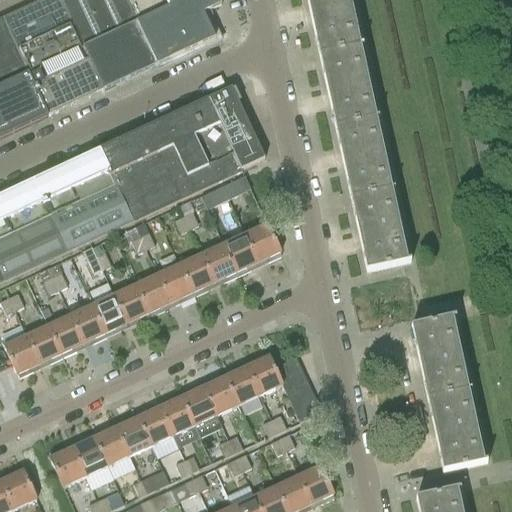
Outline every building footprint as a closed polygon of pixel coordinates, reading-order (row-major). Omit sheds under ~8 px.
[(58,0),(48,0),(2,21),(48,120),(102,94),(58,0)] [(157,69),(125,0),(58,0),(102,94),(157,69)] [(216,0),(125,0),(157,69),(215,42),(203,16),(220,8),(216,0)] [(305,0),(319,59),(362,50),(362,49),(356,51),(344,0),(305,0)] [(2,21),(0,22),(0,141),(48,120),(2,21)] [(319,59),(335,131),(378,122),(378,121),(371,122),(356,52),(362,50),(319,59)] [(231,91),(207,102),(241,173),(264,162),(231,91)] [(99,153),(116,189),(133,226),(242,175),(241,173),(207,102),(99,153)] [(335,131),(350,203),(393,193),(387,194),(372,124),(378,123),(378,122),(335,131)] [(36,183),(33,184),(50,220),(116,189),(99,153),(94,155),(95,157),(36,184),(36,183)] [(248,194),(242,181),(230,186),(236,200),(248,194)] [(0,281),(2,287),(67,257),(50,220),(33,184),(30,185),(31,187),(0,201),(0,281)] [(230,186),(221,191),(228,204),(236,200),(230,186)] [(116,189),(50,220),(67,257),(133,226),(116,189)] [(221,191),(213,194),(219,208),(228,204),(221,191)] [(393,193),(350,203),(366,276),(409,266),(409,265),(403,267),(387,195),(394,194),(393,193)] [(219,208),(213,194),(201,200),(207,213),(219,208)] [(177,210),(183,221),(191,217),(186,206),(177,210)] [(191,217),(183,221),(189,234),(198,230),(191,217)] [(189,234),(183,221),(174,225),(180,238),(189,234)] [(134,230),(139,241),(148,237),(143,226),(134,230)] [(266,228),(243,238),(257,268),(265,264),(266,267),(280,261),(279,258),(280,258),(266,228)] [(130,245),(139,241),(134,230),(124,235),(126,239),(113,245),(117,252),(130,245)] [(148,237),(139,241),(145,254),(154,250),(148,237)] [(243,238),(222,248),(237,281),(251,274),(250,271),(257,268),(243,238)] [(145,254),(139,241),(130,245),(136,258),(145,254)] [(96,262),(104,257),(99,246),(90,250),(96,262)] [(222,248),(200,258),(214,287),(221,284),(223,287),(237,281),(222,248)] [(82,254),(87,266),(96,262),(90,250),(82,254)] [(104,257),(96,262),(102,274),(110,270),(104,257)] [(200,258),(178,268),(193,301),(208,294),(206,291),(214,287),(200,258)] [(102,274),(96,262),(87,266),(93,278),(102,274)] [(52,282),(60,278),(55,268),(47,271),(52,282)] [(178,268),(156,278),(170,308),(177,304),(179,308),(193,301),(178,268)] [(37,276),(42,286),(52,282),(47,271),(37,276)] [(60,278),(52,282),(58,295),(66,291),(60,278)] [(156,278),(135,288),(150,321),(164,314),(163,311),(170,308),(156,278)] [(44,286),(42,286),(48,299),(50,299),(58,295),(52,282),(44,286)] [(86,298),(91,309),(113,299),(108,288),(86,298)] [(135,288),(113,299),(126,328),(134,324),(135,328),(150,321),(135,288)] [(17,298),(9,302),(15,315),(22,311),(17,298)] [(113,299),(91,309),(106,342),(121,335),(119,331),(126,328),(113,299)] [(0,305),(0,309),(5,319),(6,319),(15,315),(9,302),(0,305)] [(91,309),(69,319),(83,348),(90,345),(92,348),(106,342),(91,309)] [(47,311),(41,314),(48,329),(54,326),(47,311)] [(54,326),(48,329),(63,362),(77,355),(76,351),(83,348),(69,319),(54,326)] [(411,332),(427,405),(471,395),(470,395),(464,396),(449,325),(455,324),(455,322),(411,332)] [(0,336),(0,342),(3,349),(26,339),(20,327),(0,336)] [(48,329),(26,339),(39,368),(47,365),(49,368),(63,362),(48,329)] [(39,368),(26,339),(3,349),(17,380),(19,379),(20,382),(34,375),(32,372),(39,368)] [(254,368),(246,371),(259,401),(282,390),(278,383),(273,372),(268,360),(267,361),(266,358),(252,364),(254,368)] [(300,373),(295,362),(273,372),(278,383),(300,373)] [(237,372),(223,378),(237,411),(259,401),(246,371),(238,375),(237,372)] [(284,394),(305,384),(300,373),(278,383),(282,390),(284,394)] [(210,388),(202,391),(216,421),(232,413),(233,413),(237,411),(223,378),(208,385),(210,388)] [(310,395),(305,384),(284,394),(288,405),(310,395)] [(194,392),(179,399),(194,431),(216,421),(202,391),(195,395),(194,392)] [(315,406),(310,395),(288,405),(293,416),(315,406)] [(471,395),(427,405),(443,477),(486,467),(486,466),(479,468),(464,397),(471,396),(471,395)] [(166,409),(159,412),(172,441),(175,439),(187,434),(194,431),(179,399),(165,405),(166,409)] [(321,417),(315,406),(293,416),(299,427),(321,417)] [(150,412),(136,418),(150,451),(172,441),(159,412),(152,415),(150,412)] [(123,429),(115,432),(129,462),(151,452),(150,451),(136,418),(121,425),(123,429)] [(279,420),(270,424),(276,437),(285,434),(279,420)] [(276,437),(270,424),(262,428),(268,441),(276,437)] [(106,432),(92,439),(107,472),(129,462),(115,432),(108,435),(106,432)] [(79,449),(72,452),(85,482),(107,472),(92,439),(77,445),(79,449)] [(288,439),(279,443),(285,456),(294,452),(288,439)] [(235,440),(226,444),(233,457),(241,454),(235,440)] [(279,443),(270,447),(276,460),(285,456),(279,443)] [(233,457),(226,444),(218,448),(224,461),(233,457)] [(85,482),(72,452),(64,455),(63,452),(49,459),(50,461),(49,462),(63,492),(85,482)] [(244,459),(236,463),(239,471),(242,476),(250,472),(244,459)] [(192,461),(183,465),(189,478),(198,474),(192,461)] [(236,463),(219,471),(223,479),(228,477),(230,476),(239,471),(236,463)] [(189,478),(183,465),(175,468),(180,482),(189,478)] [(318,469),(296,480),(310,509),(317,505),(319,509),(332,502),(331,500),(332,499),(318,469)] [(7,482),(0,485),(12,511),(20,511),(36,505),(22,474),(21,475),(19,472),(6,479),(7,482)] [(200,480),(192,484),(198,496),(206,493),(200,480)] [(296,480),(274,490),(284,511),(302,511),(310,509),(296,480)] [(148,481),(140,485),(146,498),(154,494),(148,481)] [(192,484),(183,488),(188,500),(198,496),(192,484)] [(0,511),(12,511),(0,485),(0,511)] [(146,498),(140,485),(131,489),(137,502),(146,498)] [(284,511),(274,490),(253,500),(258,511),(284,511)] [(416,503),(418,511),(456,511),(453,496),(459,495),(459,493),(416,503)] [(117,496),(96,505),(99,511),(115,511),(123,509),(117,496)] [(162,511),(157,500),(148,504),(152,511),(162,511)] [(258,511),(253,500),(231,510),(231,511),(258,511)]
